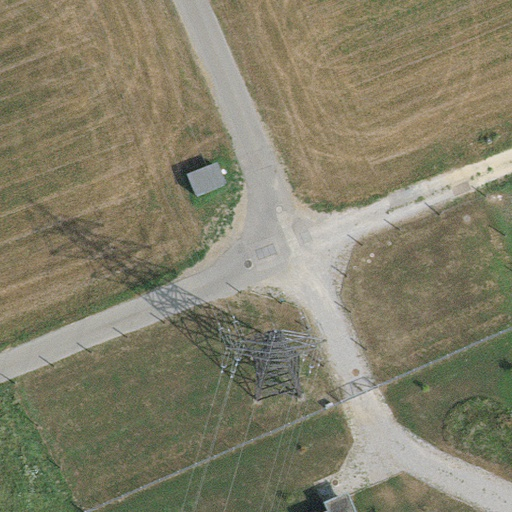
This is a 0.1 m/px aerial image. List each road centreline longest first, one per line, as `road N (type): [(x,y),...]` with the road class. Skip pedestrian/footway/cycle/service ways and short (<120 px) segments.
road 1 (unclassified): [(185,0),(290,251),(0,368)]
road 2 (track): [(511,162),(290,251)]
